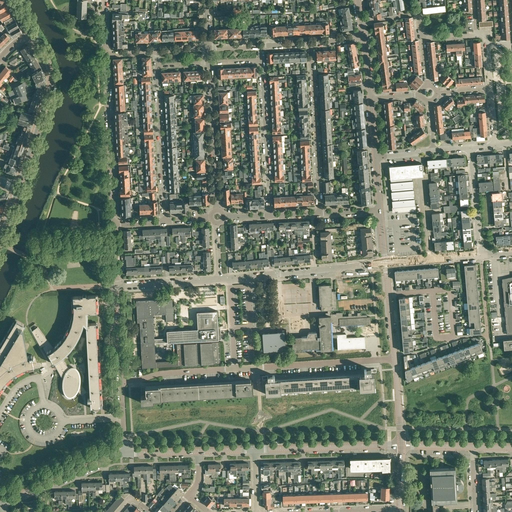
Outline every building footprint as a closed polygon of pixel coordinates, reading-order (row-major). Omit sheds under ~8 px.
[(77,0),(77,12),(77,17),(87,18),(87,14),(87,7),(87,4),(87,1),(87,0),(77,0)] [(367,0),(368,4),(370,3),(371,9),(380,8),(381,8),(385,7),(385,9),(388,9),(388,7),(389,7),(388,2),(387,0),(367,0)] [(405,9),(404,4),(403,0),(395,0),(396,6),(396,7),(397,9),(397,11),(405,9)] [(5,1),(0,3),(0,12),(9,7),(5,1)] [(445,6),(423,8),(423,11),(423,14),(427,13),(446,11),(445,6)] [(4,15),(11,11),(9,7),(0,12),(0,16),(0,17),(1,18),(4,16),(4,15)] [(5,20),(14,15),(11,11),(4,15),(4,16),(1,18),(3,21),(5,20)] [(113,14),(113,22),(124,21),(124,18),(128,18),(128,14),(118,14),(113,14)] [(22,31),(14,15),(5,20),(6,23),(3,25),(1,23),(0,24),(0,27),(2,29),(5,26),(9,33),(11,32),(13,36),(22,31)] [(5,32),(0,37),(6,42),(10,38),(5,32)] [(21,49),(25,55),(31,51),(28,45),(21,49)] [(389,49),(378,51),(379,59),(387,58),(386,52),(394,51),(394,48),(389,49)] [(31,51),(25,55),(28,60),(35,56),(31,51)] [(10,64),(12,63),(12,64),(17,61),(16,60),(18,59),(16,56),(8,60),(10,64)] [(35,56),(28,60),(31,66),(38,62),(35,56)] [(353,69),(354,72),(359,71),(358,66),(359,66),(357,60),(350,62),(350,64),(348,64),(348,68),(351,68),(353,67),(353,69)] [(38,62),(31,66),(33,68),(31,70),(32,72),(41,67),(38,62)] [(6,66),(2,71),(8,76),(10,74),(9,73),(11,70),(6,66)] [(41,67),(32,72),(33,73),(32,73),(33,75),(43,70),(41,67)] [(33,75),(37,82),(36,83),(44,79),(45,79),(45,77),(44,75),(45,74),(44,72),(43,70),(33,75)] [(2,71),(0,73),(0,76),(3,80),(5,77),(7,78),(8,76),(2,71)] [(354,72),(348,73),(349,86),(354,85),(353,82),(361,81),(360,75),(355,76),(354,72)] [(442,74),(443,75),(440,79),(444,83),(452,74),(450,73),(448,76),(445,73),(444,72),(442,74)] [(452,74),(444,83),(448,87),(454,80),(451,78),(453,75),(452,74)] [(411,76),(410,78),(419,85),(422,81),(416,76),(414,78),(411,76)] [(411,81),(409,84),(415,89),(419,85),(410,78),(409,79),(411,81)] [(44,79),(36,83),(38,88),(45,86),(45,85),(44,83),(45,81),(44,79)] [(10,99),(11,100),(21,96),(26,93),(28,92),(31,91),(30,88),(26,90),(23,82),(20,84),(14,87),(15,89),(12,91),(8,92),(11,98),(10,99)] [(33,94),(32,98),(40,100),(42,94),(37,92),(35,92),(35,94),(33,94)] [(26,93),(21,96),(11,100),(11,101),(14,100),(15,104),(23,101),(28,99),(26,93)] [(195,104),(204,103),(203,95),(197,95),(194,95),(190,95),(190,102),(194,102),(195,104)] [(449,97),(446,100),(451,106),(455,102),(450,97),(449,97)] [(33,99),(31,104),(38,106),(40,100),(32,98),(33,99)] [(412,105),(416,109),(421,103),(418,100),(417,99),(413,104),(412,105)] [(442,104),(444,107),(445,109),(449,112),(453,108),(451,106),(446,100),(442,104)] [(421,103),(416,109),(417,109),(415,111),(417,113),(419,111),(421,112),(425,106),(425,105),(424,105),(421,103)] [(38,106),(31,104),(29,110),(36,112),(38,106)] [(470,115),(470,119),(485,118),(485,116),(485,112),(484,112),(484,109),(480,109),(478,111),(478,116),(477,116),(474,117),(472,117),(472,113),(470,115)] [(22,111),(19,118),(32,123),(35,114),(25,110),(25,112),(22,111)] [(455,123),(463,117),(460,113),(452,118),(455,123)] [(22,124),(31,127),(32,123),(19,118),(18,123),(21,124),(22,124)] [(220,123),(221,132),(230,132),(230,128),(231,128),(231,123),(220,123)] [(473,129),(472,129),(473,132),(475,132),(475,131),(486,130),(486,124),(479,124),(479,128),(473,128),(473,129)] [(422,128),(417,132),(422,138),(426,134),(423,130),(424,129),(424,127),(422,127),(422,128)] [(470,131),(464,132),(464,138),(473,137),(473,132),(472,129),(469,129),(470,131)] [(417,132),(413,135),(417,141),(422,138),(417,132)] [(417,141),(413,135),(408,138),(413,144),(417,141)] [(355,154),(357,154),(358,157),(366,157),(365,150),(359,151),(358,148),(352,148),(352,152),(355,151),(355,154)] [(16,174),(18,167),(6,163),(3,170),(16,174)] [(414,199),(413,196),(414,196),(413,189),(413,190),(413,187),(412,180),(412,177),(423,176),(422,163),(389,166),(390,181),(390,182),(390,189),(391,191),(390,191),(391,198),(391,201),(392,207),(392,210),(392,211),(394,211),(396,211),(403,210),(407,210),(415,209),(414,205),(414,199)] [(429,185),(429,189),(437,189),(436,182),(439,182),(439,180),(441,180),(441,178),(431,179),(431,182),(429,183),(429,185)] [(330,182),(323,182),(324,204),(325,204),(331,204),(330,194),(330,182)] [(452,205),(452,200),(449,200),(449,206),(450,209),(462,208),(462,205),(468,205),(467,199),(460,199),(460,205),(456,205),(452,205)] [(462,208),(450,209),(450,212),(457,212),(457,214),(461,213),(461,217),(468,216),(468,210),(463,210),(462,208)] [(361,242),(372,241),(370,227),(365,228),(360,228),(360,229),(361,242)] [(499,231),(499,236),(493,236),(493,239),(496,239),(497,244),(503,243),(502,235),(503,235),(502,232),(502,229),(492,230),(492,232),(499,231)] [(330,231),(325,232),(320,232),(320,238),(321,242),(321,246),(331,245),(330,232),(330,231)] [(196,243),(200,243),(203,243),(203,249),(209,249),(209,246),(210,246),(209,240),(202,240),(196,240),(196,243)] [(373,255),(372,241),(361,242),(363,256),(373,255)] [(332,257),(331,245),(321,246),(321,251),(322,260),(332,259),(332,257)] [(306,248),(303,249),(304,262),(311,261),(310,259),(313,258),(313,254),(306,255),(306,248)] [(159,259),(156,260),(157,273),(163,272),(163,270),(166,270),(165,266),(159,266),(159,263),(159,259)] [(503,279),(502,279),(503,289),(504,299),(505,317),(507,334),(511,333),(511,276),(510,277),(507,278),(504,278),(503,279)] [(295,342),(292,342),(292,349),(320,348),(320,350),(332,350),(332,337),(337,337),(338,349),(365,348),(365,337),(346,337),(346,334),(331,335),(331,322),(333,322),(333,324),(339,324),(339,325),(370,324),(370,317),(367,317),(366,315),(360,315),(360,312),(357,312),(357,315),(351,316),(351,313),(348,313),(348,316),(342,316),(342,312),(336,313),(336,314),(330,314),(330,310),(336,310),(335,291),(331,291),(331,284),(318,285),(320,305),(321,305),(321,311),(327,310),(327,312),(324,313),(324,316),(319,316),(319,323),(318,323),(318,324),(319,324),(320,336),(317,336),(316,332),(310,332),(309,332),(309,333),(308,333),(308,334),(307,334),(307,335),(307,336),(295,337),(295,342)] [(87,392),(80,384),(81,382),(81,379),(80,377),(80,374),(79,372),(78,369),(76,368),(73,367),(71,367),(69,369),(61,358),(64,356),(65,355),(70,350),(71,349),(75,343),(76,342),(79,336),(80,334),(83,328),(83,326),(84,324),(86,326),(90,393),(90,399),(88,399),(88,401),(90,401),(90,408),(92,408),(101,407),(101,404),(102,404),(102,398),(102,397),(98,328),(98,326),(96,326),(96,323),(88,323),(87,313),(97,312),(97,309),(99,309),(98,304),(98,302),(98,298),(96,298),(96,295),(86,296),(86,295),(83,295),(83,296),(73,296),(73,299),(71,299),(72,311),(72,316),(70,324),(68,329),(64,336),(61,340),(53,348),(38,327),(32,331),(41,348),(42,347),(47,355),(48,354),(56,367),(61,377),(63,380),(63,383),(63,386),(63,389),(64,392),(65,394),(66,396),(67,397),(68,397),(70,398),(72,397),(73,397),(74,396),(76,395),(77,393),(78,391),(81,396),(87,392)] [(156,299),(136,301),(137,314),(137,319),(137,323),(140,322),(140,323),(140,324),(140,325),(140,336),(141,337),(141,342),(141,344),(142,361),(142,362),(142,363),(142,364),(142,368),(178,366),(180,366),(220,363),(220,362),(219,342),(177,344),(178,360),(157,361),(156,361),(155,343),(221,339),(220,328),(218,328),(217,318),(217,311),(208,311),(197,312),(198,329),(167,330),(167,338),(154,339),(153,315),(154,315),(166,314),(166,321),(174,321),(173,314),(174,314),(174,306),(173,306),(172,299),(165,299),(156,299)] [(34,356),(32,356),(32,355),(28,356),(23,330),(26,325),(17,320),(15,323),(14,322),(0,344),(0,393),(1,392),(4,387),(7,383),(13,378),(17,375),(25,371),(30,369),(34,368),(33,364),(32,359),(34,359),(34,356)] [(269,332),(269,331),(260,331),(261,351),(287,349),(286,330),(277,330),(277,332),(269,332)] [(511,338),(503,340),(504,349),(511,348),(511,338)] [(483,352),(479,343),(473,345),(477,354),(483,352)] [(477,354),(473,345),(468,347),(472,356),(477,354)] [(472,356),(468,347),(463,349),(466,358),(472,356)] [(466,358),(463,349),(457,350),(461,360),(466,358)] [(456,362),(461,360),(457,350),(454,352),(452,352),(456,362)] [(456,362),(452,352),(447,354),(450,364),(456,362)] [(450,364),(447,354),(441,356),(445,366),(450,364)] [(407,363),(407,355),(403,355),(405,370),(405,380),(413,378),(409,368),(407,363)] [(445,366),(441,356),(436,358),(440,368),(445,366)] [(440,368),(436,358),(431,360),(434,370),(440,368)] [(434,370),(431,360),(425,362),(429,372),(434,370)] [(429,372),(425,362),(420,364),(423,374),(429,372)] [(423,374),(420,364),(415,366),(418,376),(423,374)] [(418,376),(415,366),(409,368),(413,378),(418,376)] [(373,374),(373,369),(363,370),(363,372),(275,377),(275,375),(265,376),(265,381),(266,396),(288,395),(288,394),(360,390),(360,389),(371,388),(371,386),(374,386),(373,374)] [(253,396),(253,382),(251,382),(251,380),(146,386),(146,395),(141,395),(141,403),(253,396)] [(390,457),(355,458),(350,458),(350,468),(382,467),(382,470),(390,470),(390,467),(390,457)] [(214,477),(215,477),(214,464),(208,464),(208,468),(205,468),(205,467),(205,474),(212,474),(212,477),(214,477)] [(134,466),(134,473),(132,473),(132,476),(138,476),(138,479),(138,488),(141,488),(141,479),(141,473),(140,473),(140,466),(134,466)] [(153,466),(146,466),(147,479),(147,483),(150,483),(150,477),(149,472),(153,472),(153,479),(156,479),(156,469),(153,469),(153,466)] [(456,479),(456,468),(452,468),(450,468),(443,469),(441,469),(432,469),(430,469),(431,471),(431,487),(427,487),(427,490),(427,493),(431,493),(432,503),(433,503),(433,511),(423,511),(440,511),(439,511),(439,502),(444,502),(457,501),(457,490),(459,490),(462,489),(463,488),(464,486),(464,484),(463,482),(462,481),(461,479),(459,479),(456,479)] [(129,473),(123,473),(123,486),(126,486),(126,483),(126,480),(130,480),(130,482),(132,482),(132,476),(130,476),(129,473)] [(102,482),(95,482),(96,495),(99,495),(99,491),(98,489),(102,489),(103,491),(105,491),(105,485),(102,485),(102,482)] [(169,484),(168,486),(180,497),(184,492),(178,487),(176,489),(171,484),(169,484)] [(180,497),(168,486),(166,487),(173,493),(171,496),(176,501),(180,497)] [(163,497),(163,496),(161,499),(165,503),(163,504),(169,509),(173,505),(167,500),(163,497)] [(171,496),(167,500),(173,505),(176,501),(171,496)] [(206,498),(206,499),(204,502),(213,510),(215,507),(212,504),(216,500),(212,497),(211,499),(208,496),(208,497),(207,497),(206,498)] [(190,503),(187,508),(191,511),(196,511),(198,510),(190,503)]
